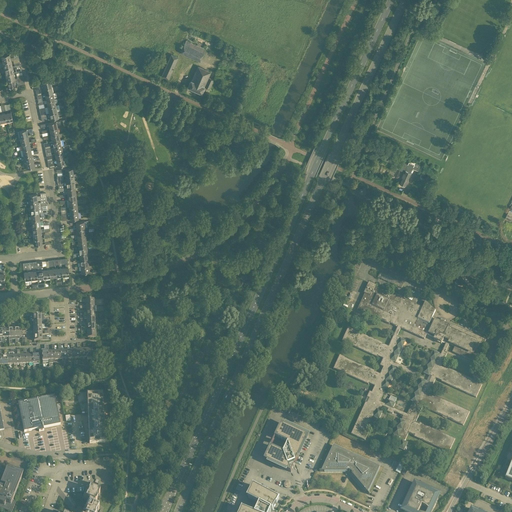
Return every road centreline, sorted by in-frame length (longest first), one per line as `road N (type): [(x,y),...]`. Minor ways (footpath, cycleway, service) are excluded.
road 1 (secondary): [(391,0),(161,511)]
road 2 (secondary): [(178,511),(404,0)]
road 3 (residential): [(12,257),(58,252),(28,92)]
